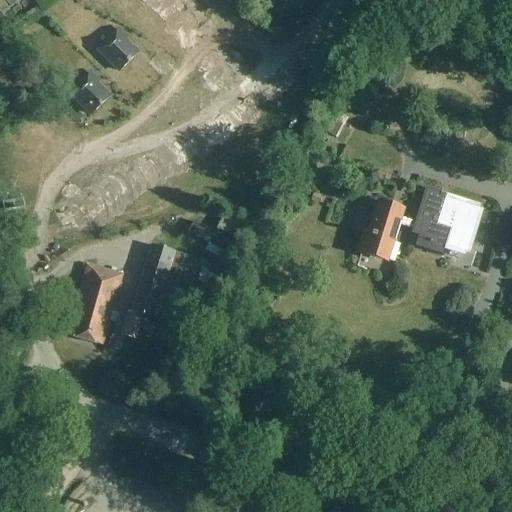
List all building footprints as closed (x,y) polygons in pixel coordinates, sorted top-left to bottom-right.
[(98,51),(120,73),(137,55),(123,41),(126,38),(118,31),(98,51)] [(70,95),(92,116),(109,98),(95,84),(98,82),(90,74),(70,95)] [(471,255),(484,212),(480,210),(482,207),(447,195),(445,199),(441,198),(436,213),(427,224),(406,217),(398,244),(443,258),(445,251),(464,256),(466,253),(471,255)] [(359,253),(390,263),(405,213),(375,203),(359,253)] [(233,245),(194,224),(188,235),(209,246),(205,253),(218,261),(222,255),(227,257),(233,245)] [(136,343),(144,315),(167,322),(178,287),(190,292),(198,266),(186,257),(187,257),(151,246),(131,312),(129,311),(119,338),(136,343)] [(84,303),(74,337),(103,345),(121,277),(86,268),(77,301),(84,303)] [(211,290),(217,278),(209,274),(203,286),(211,290)]
